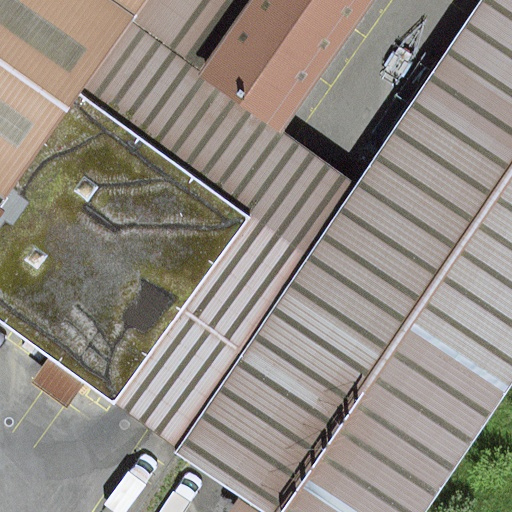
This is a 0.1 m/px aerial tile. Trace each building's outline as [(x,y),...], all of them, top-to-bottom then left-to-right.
[(0,0),(0,206),(133,18),(145,0),(0,0)] [(258,0),(145,0),(133,18),(208,73),(231,40),(219,32),(241,0),(258,0),(259,0),(258,0)] [(179,449),(175,454),(240,498),(232,510),(235,511),(424,511),(511,383),(511,0),(481,0),(355,188),(179,449)] [(231,40),(208,73),(276,123),(278,125),(365,0),(258,0),(259,0),(258,0),(241,0),(219,32),(231,40)] [(0,320),(114,405),(115,403),(179,449),(355,188),(272,127),(276,123),(208,73),(133,18),(0,206),(0,320)]
